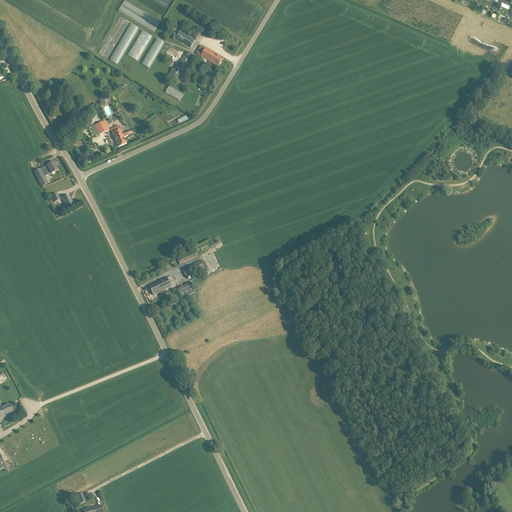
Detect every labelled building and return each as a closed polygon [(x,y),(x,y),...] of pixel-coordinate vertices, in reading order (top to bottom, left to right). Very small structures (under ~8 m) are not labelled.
[(122,5),(157,27),(160,22),(125,0),(122,5)] [(498,10),(501,5),(508,8),(511,0),(499,0),(498,2),(493,0),(490,6),(498,10)] [(154,32),(157,27),(122,5),(118,10),(154,32)] [(128,23),(120,18),(99,54),(107,59),(128,23)] [(117,65),(138,29),(130,24),(109,60),(117,65)] [(201,31),(196,28),(191,35),(197,39),(201,31)] [(175,38),(190,48),(196,39),(181,29),(175,38)] [(137,61),(152,37),(142,31),(127,55),(137,61)] [(164,43),(156,38),(141,64),(149,69),(164,43)] [(223,58),(206,48),(206,49),(201,46),(196,54),(201,57),(218,67),(223,58)] [(179,61),(167,78),(174,83),(192,59),(191,59),(193,56),(187,52),(180,62),(179,61)] [(179,101),(183,94),(170,86),(166,93),(179,101)] [(106,121),(91,127),(90,127),(94,137),(110,131),(106,121)] [(119,126),(110,130),(118,148),(127,144),(124,138),(131,134),(129,130),(122,134),(119,126)] [(48,184),(44,178),(58,171),(54,162),(45,167),(35,172),(42,187),(48,184)] [(55,202),(60,200),(57,193),(52,196),(55,202)] [(62,198),(67,207),(73,204),(69,195),(62,198)] [(194,276),(208,269),(204,261),(201,262),(200,261),(189,266),(190,267),(183,270),(187,279),(194,275),(194,276)] [(154,296),(156,295),(175,285),(171,276),(149,287),(154,296)] [(191,283),(178,290),(182,299),(195,293),(191,283)] [(10,405),(8,406),(2,408),(1,407),(0,407),(0,423),(2,423),(0,419),(6,417),(5,416),(13,412),(10,405)]
